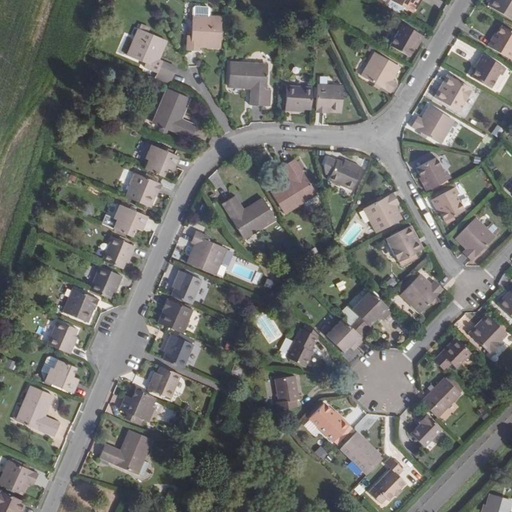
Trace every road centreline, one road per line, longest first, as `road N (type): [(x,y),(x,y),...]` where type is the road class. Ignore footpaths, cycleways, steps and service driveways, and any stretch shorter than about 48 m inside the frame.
road 1 (residential): [(379,134),(253,131),(198,171),(50,511)]
road 2 (residential): [(475,302),(379,134)]
road 3 (residential): [(469,0),(413,101),(379,134)]
road 4 (residential): [(425,511),(511,423)]
road 5 (residential): [(475,302),(388,388)]
